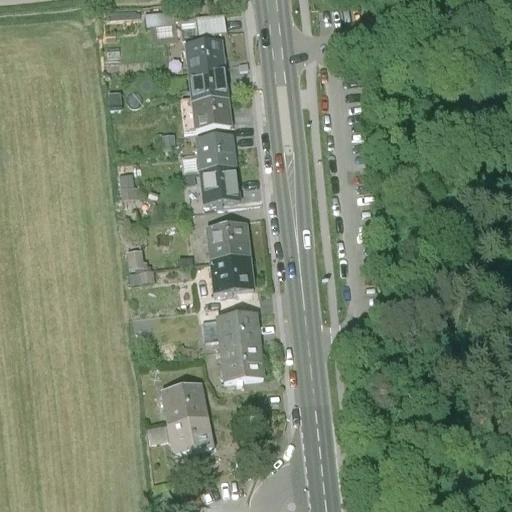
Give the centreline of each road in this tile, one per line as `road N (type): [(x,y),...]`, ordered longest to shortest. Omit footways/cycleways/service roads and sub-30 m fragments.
road 1 (primary): [(322,511),(269,0)]
road 2 (track): [(511,12),(331,49)]
road 3 (unknown): [(0,24),(141,11),(164,0)]
